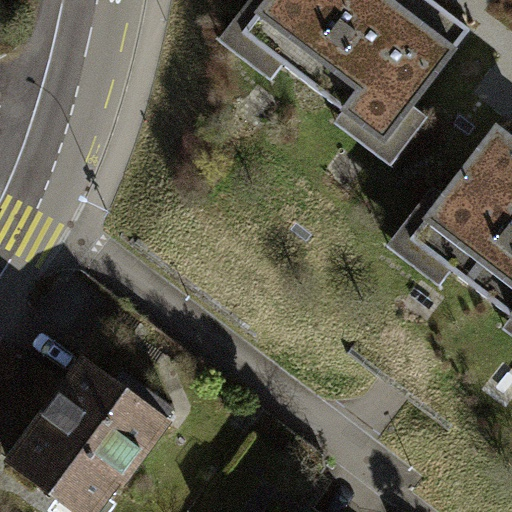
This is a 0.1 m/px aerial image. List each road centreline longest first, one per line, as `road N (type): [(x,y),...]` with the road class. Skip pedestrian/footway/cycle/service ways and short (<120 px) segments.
road 1 (residential): [(404,487),(32,203)]
road 2 (tertiary): [(88,0),(50,155)]
